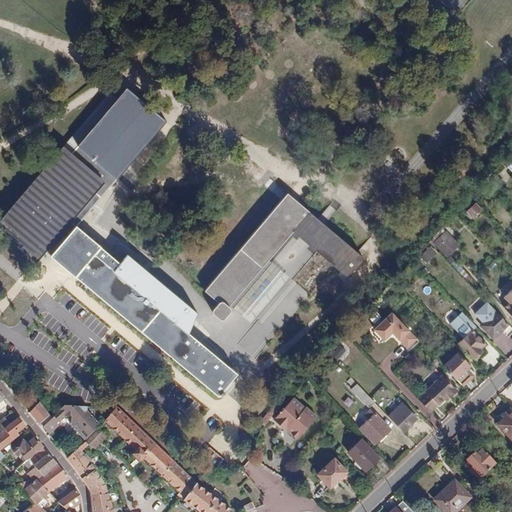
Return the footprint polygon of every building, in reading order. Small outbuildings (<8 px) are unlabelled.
[(165,119),(126,87),(70,153),(103,181),(71,221),(76,225),(165,119)] [(71,221),(103,181),(70,153),(63,147),(0,220),(0,230),(36,261),(45,250),(62,265),(218,395),(220,394),(222,396),(225,392),(223,390),(238,373),(190,333),(199,313),(127,254),(120,263),(86,234),(76,225),(71,221)] [(231,304),(269,259),(293,231),(311,211),(289,193),(205,289),(219,302),(215,307),(214,313),(222,319),(231,311),(231,308),(230,305),(231,304)] [(466,211),(472,217),(480,210),(474,204),(466,211)] [(311,211),(293,231),(307,243),(317,251),(335,266),(347,276),(351,276),(363,262),(364,256),(325,223),(311,211)] [(441,251),(447,257),(453,250),(447,245),(441,251)] [(282,270),(269,259),(231,304),(243,315),(254,324),(292,280),(282,270)] [(448,313),(458,323),(465,317),(455,307),(448,313)] [(511,329),(511,327),(495,310),(481,323),(495,338),(503,330),(507,334),(511,329)] [(406,348),(417,337),(392,312),(373,329),(383,340),(392,333),(406,348)] [(482,349),(487,344),(473,329),(459,343),(473,357),(478,352),(482,356),(486,352),(482,349)] [(457,352),(443,365),(456,379),(467,369),(470,365),(457,352)] [(473,375),(467,369),(456,379),(463,385),(473,375)] [(441,375),(418,397),(430,410),(436,403),(439,405),(448,396),(450,398),(457,391),(441,375)] [(369,407),(374,402),(351,377),(347,381),(353,387),(352,389),(369,407)] [(264,425),(288,398),(298,388),(293,384),(260,421),(264,425)] [(304,408),(292,398),(290,400),(311,422),(316,417),(305,407),(304,408)] [(296,438),(311,422),(290,400),(272,419),(284,430),(286,427),(291,431),(290,432),(296,438)] [(417,419),(401,403),(388,416),(403,432),(417,419)] [(179,498),(183,501),(196,483),(175,462),(118,407),(114,411),(105,422),(135,451),(131,455),(140,463),(144,458),(182,495),(179,498)] [(498,426),(511,440),(511,439),(511,407),(505,414),(507,417),(498,426)] [(364,415),(368,419),(358,428),(374,445),(391,429),(376,413),(374,414),(370,409),(364,415)] [(0,431),(1,432),(18,418),(13,411),(0,420),(0,431)] [(498,426),(507,417),(505,414),(495,423),(498,426)] [(17,433),(25,427),(18,418),(1,432),(0,433),(0,451),(20,436),(17,433)] [(95,448),(105,438),(98,430),(96,431),(87,440),(95,448)] [(35,438),(20,451),(24,456),(26,461),(29,459),(32,456),(36,453),(43,447),(35,438)] [(348,453),(365,471),(380,457),(363,439),(348,453)] [(29,459),(34,466),(42,475),(57,465),(43,447),(36,453),(41,459),(38,462),(32,456),(29,459)] [(90,492),(91,511),(113,511),(108,494),(95,470),(79,448),(67,459),(80,476),(90,492)] [(469,463),(466,466),(479,479),(482,476),(483,477),(496,463),(482,449),(477,454),(475,452),(467,461),(469,463)] [(26,461),(24,456),(9,469),(13,473),(23,464),(26,461)] [(334,458),(318,474),(330,487),(347,471),(334,458)] [(23,464),(30,470),(34,466),(29,459),(26,461),(23,464)] [(57,465),(42,475),(36,480),(50,493),(68,477),(57,465)] [(36,480),(29,485),(26,481),(17,485),(34,504),(35,506),(37,505),(41,508),(47,502),(44,498),(50,493),(36,480)] [(435,500),(446,511),(456,511),(471,498),(455,481),(435,500)] [(231,511),(233,511),(196,483),(183,501),(198,511),(231,511)] [(76,489),(58,502),(59,503),(68,511),(69,511),(70,511),(81,504),(76,489)]
